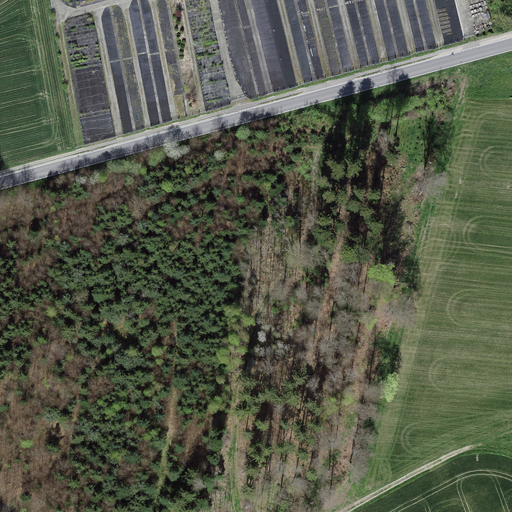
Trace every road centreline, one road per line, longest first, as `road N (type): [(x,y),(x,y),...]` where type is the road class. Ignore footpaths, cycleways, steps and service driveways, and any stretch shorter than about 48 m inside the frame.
road 1 (tertiary): [(0,184),(511,40)]
road 2 (track): [(342,511),(474,445)]
